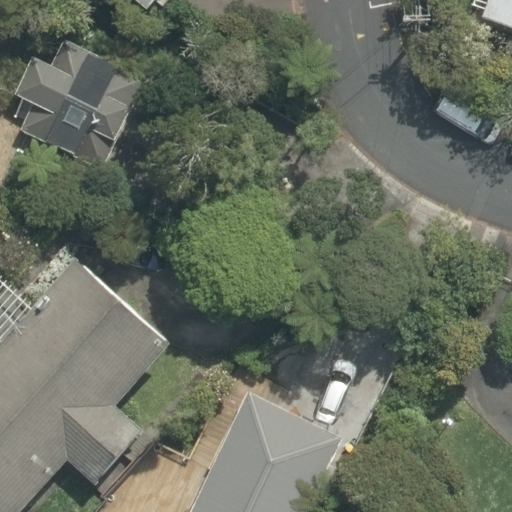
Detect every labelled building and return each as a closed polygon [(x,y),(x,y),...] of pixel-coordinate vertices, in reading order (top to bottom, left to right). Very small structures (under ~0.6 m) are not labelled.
[(129,0),(152,16),(164,0),(129,0)] [(511,0),(481,0),(475,19),(511,31),(511,0)] [(0,66),(0,96),(92,166),(145,96),(39,16),(0,66)] [(113,401),(170,331),(74,253),(0,344),(0,511),(18,511),(61,459),(93,484),(141,424),(113,401)] [(307,511),(339,440),(230,392),(184,499),(161,511),(307,511)]
